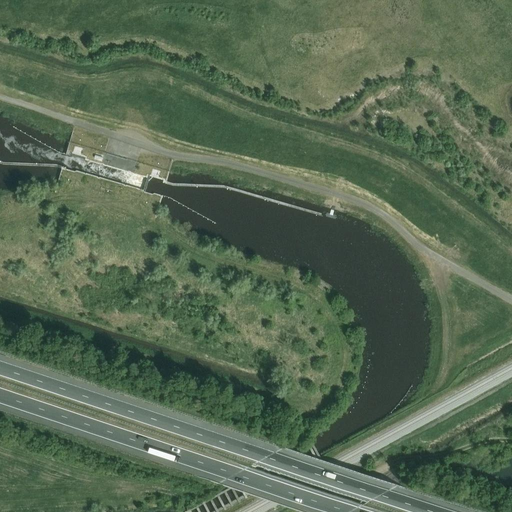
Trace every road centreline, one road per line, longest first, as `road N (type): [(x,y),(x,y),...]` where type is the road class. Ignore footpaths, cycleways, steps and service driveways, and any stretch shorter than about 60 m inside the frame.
road 1 (unclassified): [(511,300),(355,201),(73,121)]
road 2 (motorway): [(440,511),(0,367)]
road 3 (motorway): [(0,395),(353,511)]
road 4 (track): [(306,511),(390,464),(511,440)]
